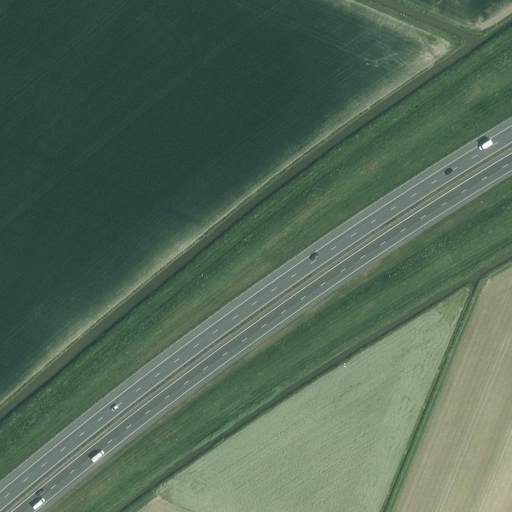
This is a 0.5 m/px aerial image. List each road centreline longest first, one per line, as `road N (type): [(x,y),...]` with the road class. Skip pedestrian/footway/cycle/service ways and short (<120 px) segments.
road 1 (motorway): [(511,134),(293,276),(0,502)]
road 2 (motorway): [(23,511),(283,312),(511,162)]
